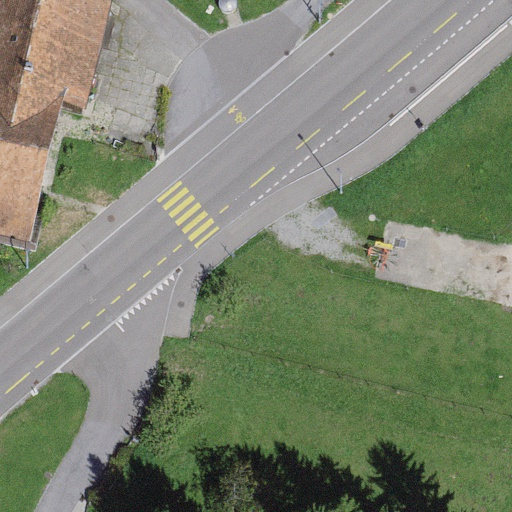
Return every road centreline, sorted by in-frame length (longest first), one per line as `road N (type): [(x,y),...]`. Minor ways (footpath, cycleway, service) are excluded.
road 1 (residential): [(59,511),(123,380),(119,335),(89,291)]
road 2 (secondary): [(264,145),(89,291)]
road 3 (secondary): [(437,0),(264,145)]
road 4 (residential): [(264,145),(239,100),(240,73),(311,0)]
